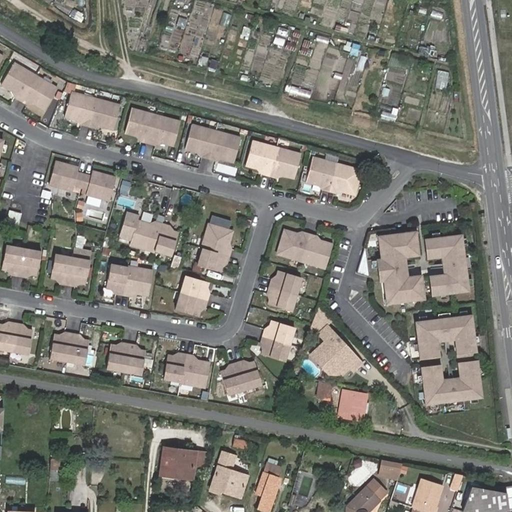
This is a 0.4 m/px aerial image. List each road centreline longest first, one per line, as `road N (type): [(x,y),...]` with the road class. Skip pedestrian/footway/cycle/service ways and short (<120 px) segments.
road 1 (residential): [(0,28),(89,76),(410,160)]
road 2 (residential): [(270,199),(38,136),(0,113)]
road 3 (residential): [(0,294),(211,336),(230,329)]
road 4 (secondary): [(472,0),(494,180)]
road 5 (residential): [(360,224),(340,301),(401,364)]
road 6 (track): [(129,85),(120,62),(11,0)]
road 7 (residential): [(230,329),(270,199)]
road 8 (secondary): [(501,234),(511,363)]
road 9 (residential): [(405,412),(413,434),(511,452)]
